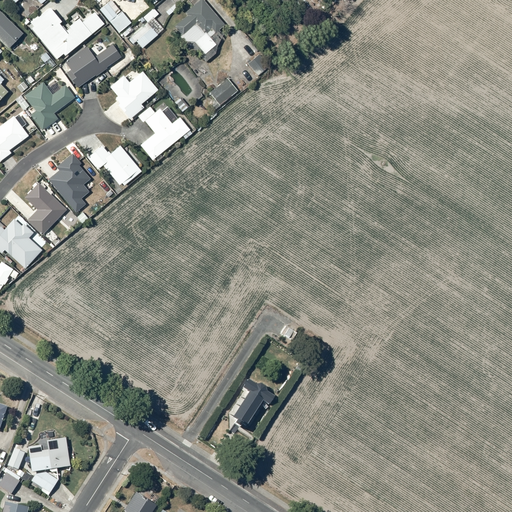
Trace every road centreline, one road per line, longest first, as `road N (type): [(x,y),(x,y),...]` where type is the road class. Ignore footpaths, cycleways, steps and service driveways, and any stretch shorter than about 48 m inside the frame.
road 1 (tertiary): [(0,341),(135,430)]
road 2 (tertiary): [(135,430),(262,511)]
